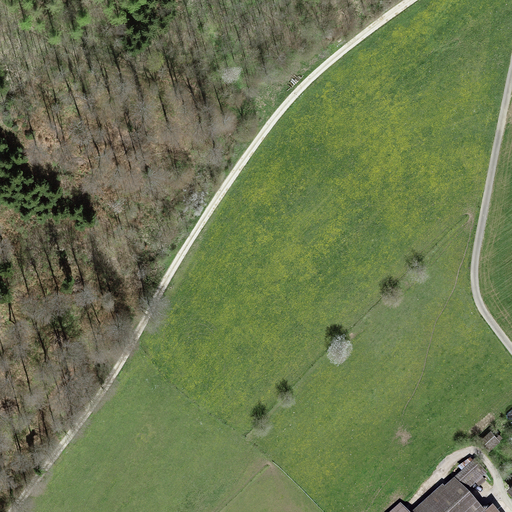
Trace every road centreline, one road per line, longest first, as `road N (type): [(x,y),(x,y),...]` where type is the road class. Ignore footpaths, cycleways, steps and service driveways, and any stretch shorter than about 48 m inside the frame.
road 1 (track): [(416,0),(272,115),(108,375),(6,511)]
road 2 (unclassified): [(511,349),(476,300),(475,262),(511,74)]
